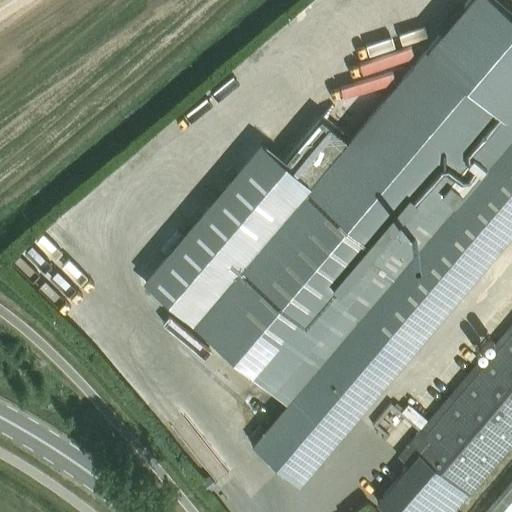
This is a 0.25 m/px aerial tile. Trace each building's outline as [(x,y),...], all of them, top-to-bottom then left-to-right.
[(260,141),(143,278),(194,320),(289,401),(266,427),(253,443),(300,483),(313,468),(511,233),(511,10),(500,0),(465,0),(427,46),(348,138),(321,115),(283,161),(260,141)] [(408,463),(376,501),(389,511),(452,511),(460,504),(511,442),(511,322),(509,326),(496,341),(399,455),(408,463)] [(216,481),(228,472),(183,415),(171,425),(216,481)] [(221,444),(226,439),(207,420),(202,425),(221,444)] [(511,511),(511,480),(484,511),(511,511)]
